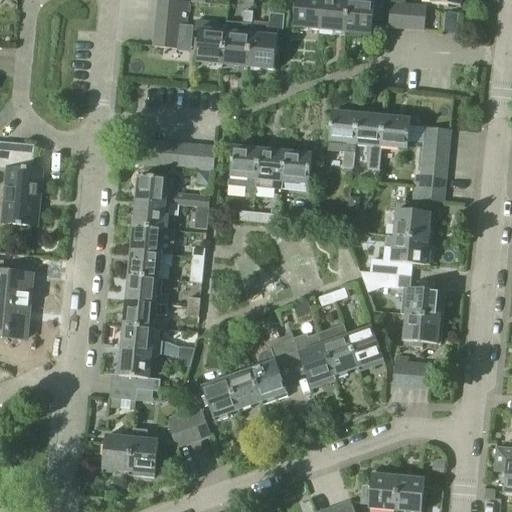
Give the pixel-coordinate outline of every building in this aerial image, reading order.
[(319,32),(322,0),(296,0),(293,29),(319,32)] [(345,35),(348,1),(335,0),(322,0),(319,32),(345,35)] [(460,0),(431,0),(431,6),(460,9),(460,0)] [(156,13),(186,16),(187,4),(157,1),(156,13)] [(348,1),(345,35),(370,37),(374,4),(348,1)] [(390,5),(388,30),(399,31),(402,6),(390,5)] [(402,6),(399,31),(411,32),(413,8),(402,6)] [(413,8),(411,32),(423,33),(425,9),(413,8)] [(186,16),(156,13),(155,25),(178,27),(185,28),(186,16)] [(243,13),(242,26),(251,26),(252,14),(243,13)] [(282,29),(283,17),(269,16),(268,28),(277,29),(282,29)] [(222,67),(225,34),(213,33),(213,25),(196,24),(195,33),(199,33),(197,65),(222,67)] [(222,67),(247,70),(250,36),(251,28),(251,26),(242,26),(226,24),(225,34),(222,67)] [(178,27),(155,25),(154,37),(177,39),(178,27)] [(250,36),(268,38),(276,39),(277,32),(282,32),(282,29),(277,29),(268,28),(268,29),(251,28),(250,36)] [(268,38),(250,36),(247,70),(273,72),(276,39),(268,38)] [(177,39),(154,37),(153,49),(176,51),(177,39)] [(332,116),(329,144),(329,152),(342,154),(341,170),(353,171),(355,149),(358,118),(332,116)] [(358,118),(355,149),(365,150),(365,174),(379,175),(381,149),(384,121),(358,118)] [(384,121),(381,149),(408,152),(410,123),(384,121)] [(450,133),(427,131),(425,143),(449,145),(450,133)] [(424,155),(447,157),(449,145),(425,143),(424,155)] [(140,165),(140,166),(152,167),(155,145),(142,144),(140,165)] [(35,148),(0,145),(0,146),(0,170),(8,171),(3,225),(38,229),(43,174),(32,173),(35,148)] [(155,145),(152,167),(165,169),(167,146),(155,145)] [(177,170),(179,147),(167,146),(165,169),(177,170)] [(189,171),(192,148),(179,147),(177,170),(189,171)] [(192,148),(189,171),(202,172),(204,150),(192,148)] [(214,173),(216,151),(204,150),(202,172),(214,173)] [(256,195),(256,189),(260,154),(234,151),(231,179),(230,187),(247,188),(249,194),(256,195)] [(282,192),(283,184),(286,156),(260,154),(256,189),(282,192)] [(447,157),(424,155),(423,167),(446,169),(447,157)] [(312,159),(286,156),(283,184),(309,187),(312,159)] [(446,169),(423,167),(422,178),(445,181),(446,169)] [(422,178),(416,178),(415,190),(444,193),(445,181),(422,178)] [(172,182),(139,179),(136,204),(169,207),(179,208),(198,210),(210,211),(211,200),(170,196),(172,182)] [(414,202),(443,205),(444,193),(415,190),(414,202)] [(358,201),(350,200),(349,209),(358,210),(358,201)] [(136,204),(134,229),(163,231),(167,231),(168,218),(178,218),(179,208),(169,207),(136,204)] [(198,210),(197,219),(198,219),(196,232),(208,233),(210,211),(198,210)] [(266,217),(265,226),(277,227),(279,212),(271,212),(270,217),(266,217)] [(430,216),(396,213),(394,239),(427,242),(430,216)] [(239,223),(265,226),(266,217),(240,214),(239,223)] [(293,219),(292,228),(306,229),(306,220),(293,219)] [(132,254),(161,256),(163,231),(134,229),(132,254)] [(428,268),(429,253),(426,253),(427,242),(394,239),(392,251),(385,250),(383,264),(373,263),(371,275),(400,278),(402,266),(424,268),(428,268)] [(194,259),(204,260),(205,251),(194,250),(194,259)] [(161,256),(132,254),(130,279),(159,281),(160,267),(172,268),(173,257),(161,256)] [(204,260),(194,259),(193,268),(192,268),(191,278),(203,279),(204,260)] [(4,265),(0,264),(0,338),(27,341),(33,279),(3,276),(4,265)] [(400,278),(371,275),(370,288),(399,291),(400,278)] [(127,303),(169,307),(170,295),(161,295),(162,282),(159,281),(130,279),(127,303)] [(403,291),(401,317),(406,317),(442,321),(445,295),(403,291)] [(332,296),(335,304),(347,300),(344,292),(332,296)] [(335,304),(332,296),(319,301),(322,309),(335,304)] [(189,309),(200,310),(201,301),(189,300),(189,309)] [(125,328),(154,331),(155,318),(168,319),(169,307),(127,303),(125,328)] [(307,304),(293,309),(298,321),(312,316),(308,303),(307,304)] [(200,310),(189,309),(188,318),(199,319),(200,310)] [(440,347),(442,321),(406,317),(405,330),(402,330),(401,343),(412,344),(411,349),(421,350),(422,345),(440,347)] [(125,328),(123,353),(152,356),(162,357),(163,345),(153,344),(154,331),(125,328)] [(347,339),(343,328),(319,337),(334,379),(358,370),(347,339)] [(356,333),(357,335),(347,339),(358,370),(360,374),(384,365),(371,328),(356,333)] [(235,330),(222,334),(225,343),(238,338),(235,330)] [(335,382),(334,379),(319,337),(307,341),(306,338),(294,342),(292,338),(281,342),(290,369),(302,365),(310,387),(311,391),(335,382)] [(286,393),(279,373),(290,369),(281,342),(270,346),(271,350),(264,353),(260,361),(262,366),(263,369),(251,373),(262,404),(261,405),(263,408),(288,399),(287,396),(286,393)] [(180,359),(194,360),(196,351),(181,350),(180,359)] [(161,382),(149,381),(152,356),(123,353),(120,378),(131,379),(130,390),(138,391),(160,392),(161,382)] [(191,369),(194,360),(180,359),(179,368),(191,369)] [(396,371),(394,388),(406,389),(407,371),(412,371),(413,366),(408,366),(409,360),(397,359),(396,365),(396,371)] [(407,371),(406,389),(417,390),(420,367),(413,366),(412,371),(407,371)] [(429,391),(431,368),(420,367),(417,390),(429,391)] [(227,381),(238,413),(261,405),(262,404),(251,373),(227,381)] [(202,387),(204,393),(214,421),(215,421),(216,425),(230,420),(229,416),(238,413),(227,381),(217,385),(216,382),(202,387)] [(130,390),(112,388),(111,400),(137,402),(138,391),(130,390)] [(201,409),(191,413),(190,413),(200,441),(211,437),(201,409)] [(200,441),(190,413),(179,417),(189,446),(200,441)] [(167,421),(170,428),(173,438),(178,450),(189,446),(179,417),(167,421)] [(134,432),(133,441),(130,475),(129,474),(129,478),(156,481),(156,477),(160,444),(147,442),(148,434),(134,432)] [(133,441),(107,438),(104,472),(129,474),(130,475),(133,441)] [(173,438),(165,441),(169,453),(178,450),(173,438)] [(507,474),(505,495),(511,496),(511,451),(498,450),(496,473),(507,474)] [(434,461),(433,474),(444,475),(445,462),(434,461)] [(362,507),(369,507),(369,511),(375,511),(395,511),(398,476),(372,474),(371,490),(365,490),(364,501),(362,501),(362,507)] [(398,476),(395,511),(422,511),(425,479),(398,476)]
